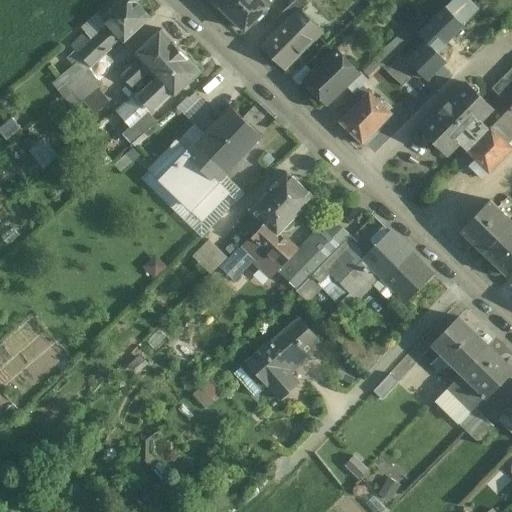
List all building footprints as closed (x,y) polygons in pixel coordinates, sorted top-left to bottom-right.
[(121,0),(103,17),(109,23),(123,39),(126,42),(151,18),(136,3),(138,0),(121,0)] [(227,0),(221,7),(245,30),(272,2),(269,0),(227,0)] [(306,0),(295,0),(281,13),(290,21),(300,11),(301,12),(309,3),(306,0)] [(468,0),(452,0),(420,31),(438,50),(479,10),(468,0)] [(290,21),(276,36),(275,35),(263,47),(285,69),(321,32),(301,12),(300,11),(290,21)] [(109,23),(92,39),(87,33),(72,47),(90,65),(88,66),(90,67),(91,66),(92,67),(123,39),(109,23)] [(162,30),(136,53),(140,58),(121,76),(133,88),(151,70),(154,74),(181,49),(162,30)] [(415,36),(384,66),(403,85),(434,55),(415,36)] [(181,49),(154,74),(159,78),(141,96),(137,92),(116,111),(130,127),(148,111),(151,107),(151,108),(170,90),(174,94),(201,70),(181,49)] [(337,51),(318,70),(317,69),(305,81),(327,103),(359,73),(337,51)] [(403,85),(384,66),(373,77),(380,84),(397,100),(407,90),(403,85)] [(70,67),(52,83),(65,98),(89,78),(81,69),(75,73),(70,67)] [(511,68),(492,88),(511,107),(511,105),(511,68)] [(380,84),(373,77),(364,85),(371,92),(380,84)] [(89,78),(65,98),(74,108),(98,88),(89,78)] [(467,83),(422,129),(447,154),(459,142),(467,150),(489,128),(481,120),(492,108),(467,83)] [(363,85),(340,107),(348,115),(371,92),(364,85),(363,85)] [(348,115),(343,121),(368,143),(379,131),(376,129),(391,112),(371,92),(348,115)] [(511,105),(511,107),(491,127),(508,143),(511,138),(511,105)] [(130,127),(122,134),(131,144),(157,122),(148,111),(130,127)] [(179,163),(207,190),(229,168),(255,141),(225,113),(214,126),(210,122),(206,126),(210,130),(205,135),(182,160),(179,163)] [(182,160),(205,135),(195,125),(172,150),(182,160)] [(511,147),(508,143),(491,127),(489,128),(467,150),(476,159),(469,166),(481,178),(488,171),(490,172),(511,149),(511,147)] [(46,168),(61,154),(45,136),(29,149),(46,168)] [(201,197),(212,208),(234,188),(242,180),(229,168),(207,190),(201,197)] [(287,171),(251,210),(229,233),(238,241),(237,242),(241,247),(300,184),(287,171)] [(176,186),(162,172),(152,183),(166,196),(176,186)] [(166,196),(152,183),(146,189),(162,206),(168,199),(166,196)] [(241,247),(272,277),(278,271),(296,252),(297,251),(279,234),(314,197),(300,184),(241,247)] [(212,208),(204,215),(213,225),(242,197),(234,188),(212,208)] [(464,233),(484,251),(511,221),(511,220),(492,202),(464,233)] [(213,225),(204,215),(196,223),(204,233),(213,225)] [(511,221),(484,251),(508,274),(511,269),(511,221)] [(323,223),(315,246),(303,258),(296,252),(278,271),(298,289),(347,240),(351,237),(351,236),(344,233),(335,223),(331,227),(323,223)] [(432,273),(391,232),(365,258),(364,259),(381,276),(373,285),(389,301),(397,292),(405,300),(432,273)] [(211,238),(196,252),(211,269),(227,255),(211,238)] [(235,240),(226,250),(232,256),(241,247),(237,242),(235,240)] [(347,240),(313,275),(321,282),(330,273),(326,270),(352,245),(347,240)] [(365,258),(352,245),(326,270),(330,273),(349,293),(340,302),(349,310),(373,285),(381,276),(364,259),(365,258)] [(330,273),(321,282),(340,302),(349,293),(330,273)] [(234,373),(255,397),(263,390),(265,385),(268,383),(281,397),(297,383),(289,374),(322,344),(298,318),(297,318),(289,309),(264,333),(272,341),(272,342),(273,343),(272,344),(270,342),(249,361),(250,362),(247,364),(241,367),(234,373)] [(488,346),(459,317),(432,344),(462,373),(488,346)] [(462,373),(448,388),(470,410),(474,406),(485,395),(487,397),(511,371),(511,369),(488,346),(462,373)] [(233,385),(218,368),(194,394),(206,409),(233,385)] [(398,382),(390,374),(372,392),(381,400),(398,382)] [(511,404),(499,418),(511,429),(511,404)] [(484,416),(474,406),(470,410),(459,422),(469,432),(484,416)] [(484,416),(469,432),(479,442),(494,426),(484,416)] [(368,470),(354,455),(345,464),(360,478),(368,470)] [(153,485),(138,499),(146,508),(161,494),(153,485)]
